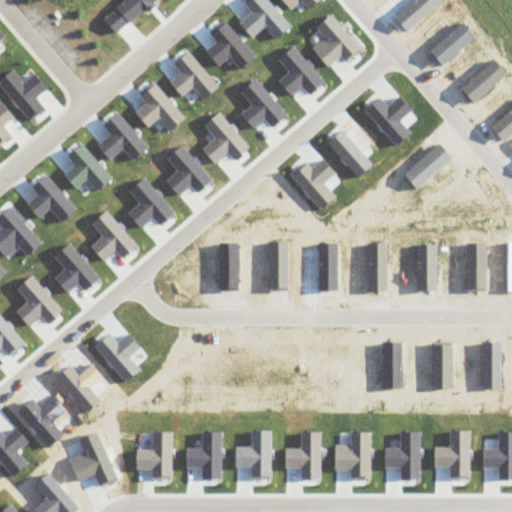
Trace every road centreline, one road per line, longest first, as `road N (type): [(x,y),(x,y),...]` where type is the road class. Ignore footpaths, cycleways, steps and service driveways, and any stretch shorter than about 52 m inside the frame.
road 1 (residential): [(0,387),(392,46),(511,186)]
road 2 (residential): [(104,511),(125,501),(511,501)]
road 3 (residential): [(128,276),(174,313),(511,313)]
road 4 (residential): [(0,176),(200,0)]
road 5 (residential): [(86,101),(0,8)]
